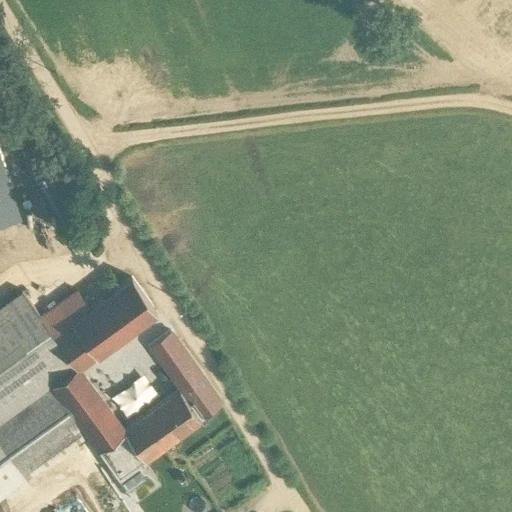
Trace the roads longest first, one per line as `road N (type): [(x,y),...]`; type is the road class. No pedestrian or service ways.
road 1 (track): [(87,142),(136,242),(305,511)]
road 2 (track): [(87,142),(459,97),(511,106)]
road 3 (unclassified): [(0,0),(87,142)]
